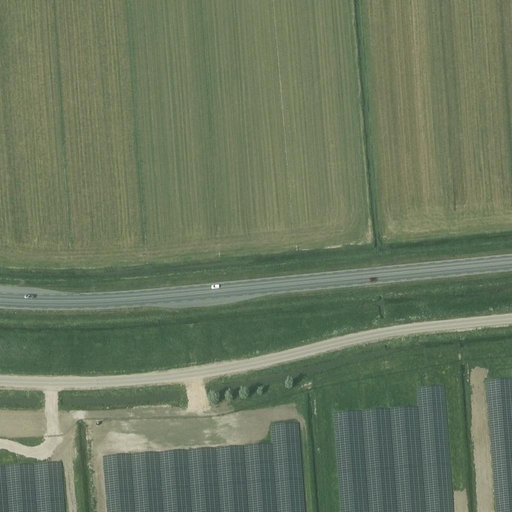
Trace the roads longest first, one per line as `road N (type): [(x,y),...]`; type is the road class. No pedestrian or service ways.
road 1 (unclassified): [(0,382),(178,377),(352,339),(511,318)]
road 2 (primary): [(511,262),(113,300),(0,300)]
